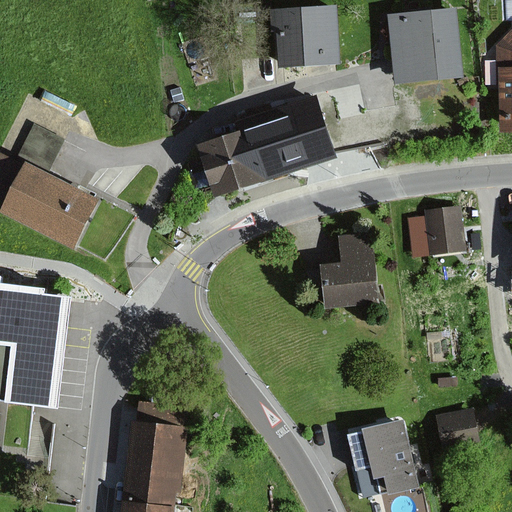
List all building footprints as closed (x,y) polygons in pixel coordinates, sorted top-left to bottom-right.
[(338,6),(270,10),(272,33),(278,32),(280,68),(341,65),(338,6)] [(465,78),(457,8),(388,15),(396,85),(465,78)] [(511,31),(497,47),(497,62),(486,62),(486,86),(498,86),(498,134),(511,133),(511,31)] [(201,48),(191,51),(195,60),(204,57),(201,48)] [(310,166),(289,104),(240,121),(243,131),(198,146),(215,197),(310,166)] [(67,140),(35,123),(19,154),(51,171),(67,140)] [(100,199),(26,162),(24,166),(0,154),(0,208),(2,210),(0,213),(75,250),(100,199)] [(467,251),(461,206),(425,211),(431,256),(467,251)] [(321,266),(321,270),(307,272),(310,298),(324,297),(326,309),(380,304),(372,234),(339,237),(342,263),(321,266)] [(0,283),(0,402),(56,409),(69,297),(43,293),(43,289),(0,283)] [(133,423),(124,501),(176,507),(177,494),(181,494),(189,429),(184,428),(188,393),(154,389),(149,425),(133,423)] [(438,420),(444,455),(482,447),(475,413),(438,420)] [(357,471),(372,468),(375,480),(378,479),(381,494),(388,493),(389,495),(420,488),(404,419),(362,429),(363,432),(348,436),(357,471)] [(373,479),(358,483),(361,497),(376,494),(373,479)] [(175,511),(176,507),(124,501),(122,511),(175,511)]
